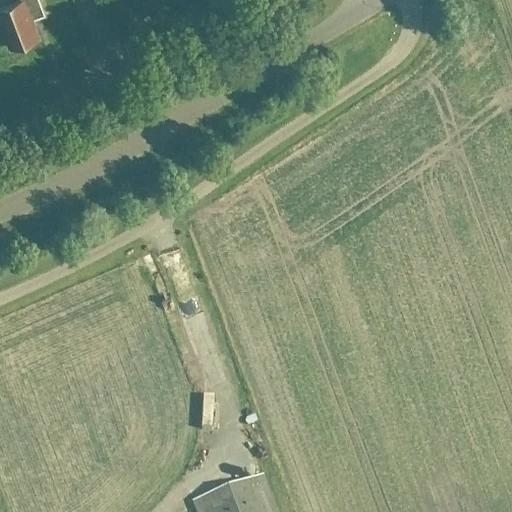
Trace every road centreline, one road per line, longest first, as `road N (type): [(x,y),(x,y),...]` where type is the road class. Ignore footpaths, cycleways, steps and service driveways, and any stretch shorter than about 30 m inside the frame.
road 1 (unknown): [(408,0),(412,28),(391,58),(150,220),(0,290)]
road 2 (unclassified): [(349,0),(0,196)]
